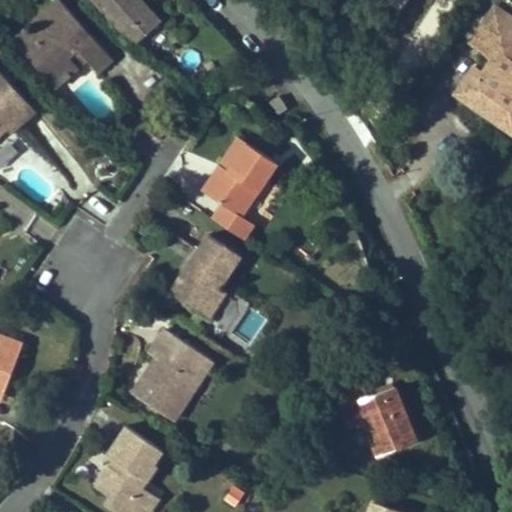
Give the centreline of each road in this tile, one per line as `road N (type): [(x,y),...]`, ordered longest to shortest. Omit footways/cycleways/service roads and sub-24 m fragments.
road 1 (residential): [(232,0),(306,80),(400,227),(511,444)]
road 2 (residential): [(1,511),(47,464),(69,423),(114,263)]
